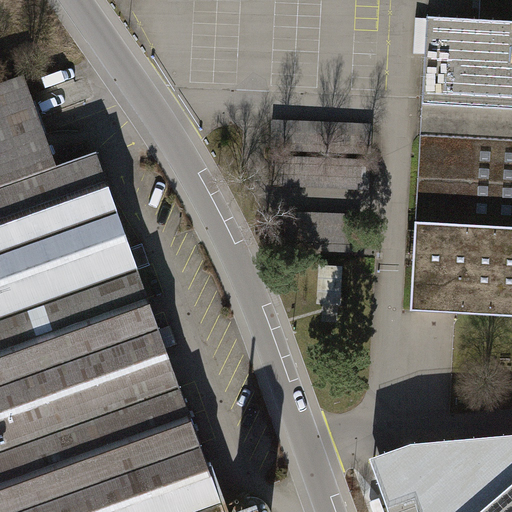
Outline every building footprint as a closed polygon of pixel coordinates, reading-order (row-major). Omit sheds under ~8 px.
[(511,0),(479,0),(478,23),(423,20),(405,315),(511,321),(511,0)] [(0,511),(222,511),(94,151),(48,167),(14,73),(0,77),(0,511)] [(370,126),(273,120),(269,187),(366,193),(370,126)] [(366,257),(367,216),(278,214),(278,255),(366,257)] [(321,264),(319,302),(342,304),(345,265),(321,264)] [(511,511),(511,441),(407,450),(366,465),(382,511),(511,511)]
